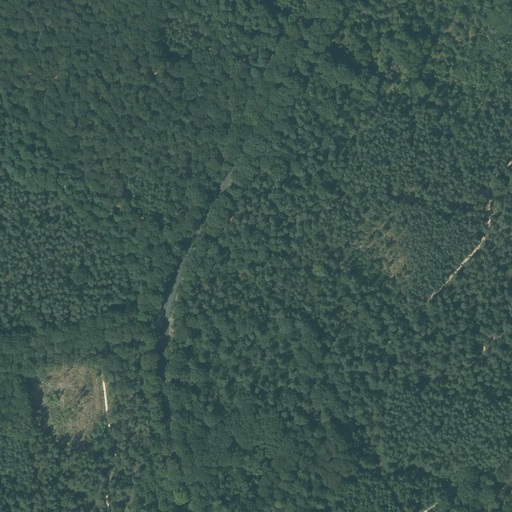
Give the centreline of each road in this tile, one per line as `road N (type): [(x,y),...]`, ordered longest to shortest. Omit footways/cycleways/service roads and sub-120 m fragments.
road 1 (primary): [(192,511),(162,373),(173,288),(214,196),(330,0)]
road 2 (track): [(136,320),(137,295),(190,203),(192,160),(234,127),(311,0)]
road 3 (track): [(489,235),(330,404),(359,464),(380,475),(407,511)]
road 4 (track): [(159,511),(136,382),(136,320)]
road 5 (track): [(43,511),(7,348)]
road 6 (track): [(0,350),(136,320)]
